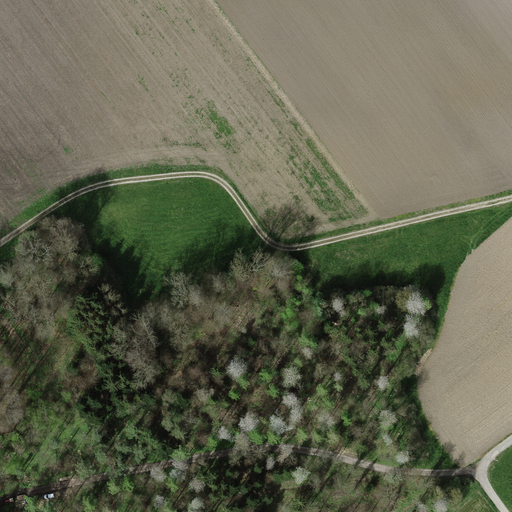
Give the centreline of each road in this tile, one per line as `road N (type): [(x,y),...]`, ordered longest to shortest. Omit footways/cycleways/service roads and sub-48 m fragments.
road 1 (track): [(511,198),(285,248),(268,240),(221,182),(189,174),(89,187),(0,243)]
road 2 (track): [(0,503),(36,489),(282,446),(394,471),(475,470)]
